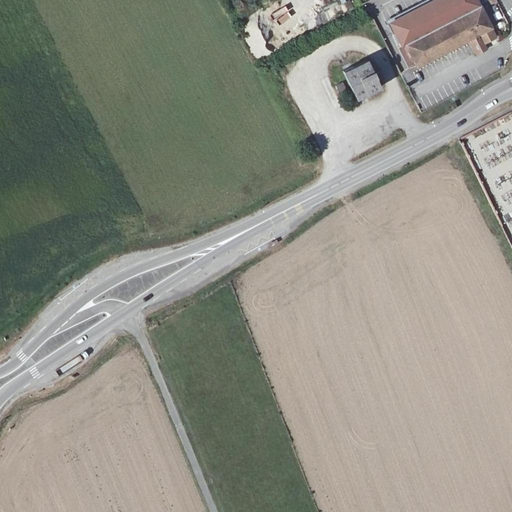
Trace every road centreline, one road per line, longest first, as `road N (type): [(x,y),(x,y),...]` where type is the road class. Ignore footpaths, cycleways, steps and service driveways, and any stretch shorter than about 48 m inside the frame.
road 1 (secondary): [(277,216),(511,87)]
road 2 (secondary): [(277,216),(126,273),(52,325)]
road 3 (secondary): [(125,310),(277,216)]
road 4 (secondary): [(0,398),(125,310)]
